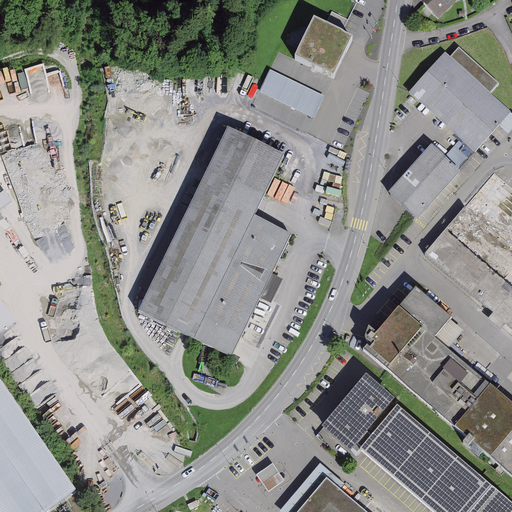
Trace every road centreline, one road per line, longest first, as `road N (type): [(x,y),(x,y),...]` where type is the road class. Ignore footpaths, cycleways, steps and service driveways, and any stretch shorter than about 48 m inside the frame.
road 1 (secondary): [(131,511),(239,438),(324,324),(359,225),(398,0)]
road 2 (track): [(146,503),(62,361),(60,317),(76,281),(62,51),(0,54)]
